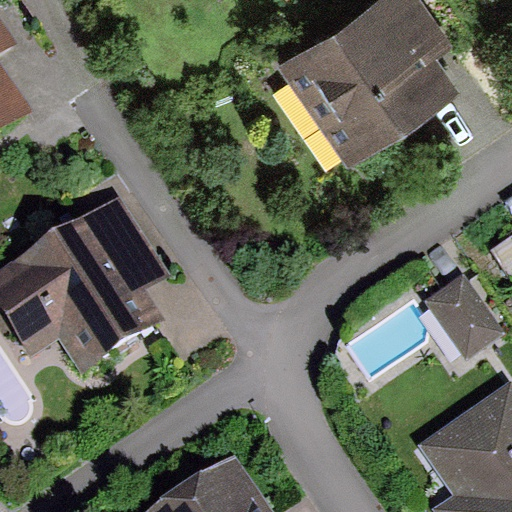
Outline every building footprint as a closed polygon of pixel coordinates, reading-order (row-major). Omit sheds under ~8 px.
[(0,2),(2,0),(0,0),(0,138),(31,118),(0,73),(0,57),(17,46),(0,22),(0,2)] [(453,43),(424,0),(366,0),(277,59),(345,162),(460,86),(438,53),(453,43)] [(177,280),(126,200),(0,278),(0,320),(29,367),(64,345),(85,378),(163,329),(144,300),(177,280)] [(507,346),(466,286),(426,313),(466,373),(507,346)] [(510,511),(511,391),(419,455),(452,502),(436,511),(510,511)] [(270,511),(236,458),(151,511),(270,511)]
